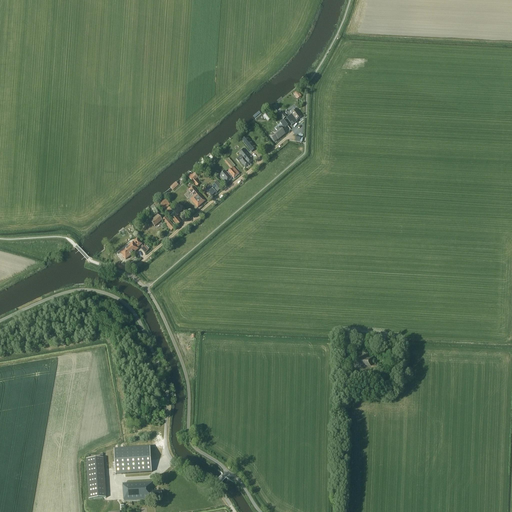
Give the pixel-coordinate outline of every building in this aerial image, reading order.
[(296,122),(295,121),(302,117),(297,110),(296,111),(295,109),(294,109),(290,111),(290,112),(291,114),(291,115),(288,117),(289,118),(287,119),(292,126),(296,122)] [(267,114),(263,117),(267,122),(272,117),(269,114),(268,115),(267,114)] [(284,129),(288,126),(283,120),(279,123),(282,126),(284,129)] [(273,133),(270,136),(274,141),(277,139),(284,134),(282,130),(284,129),(282,126),(280,128),(278,129),(278,128),(275,130),(276,131),(273,133)] [(247,137),(242,141),(252,152),(255,149),(256,148),(250,141),(247,137)] [(250,163),(253,160),(244,149),(239,153),(241,156),(236,160),(238,162),(240,161),(245,168),(250,163)] [(231,178),(232,177),(233,179),(239,174),(233,168),(227,173),(225,171),(220,176),(226,184),(229,181),(231,179),(231,178)] [(196,176),(194,173),(192,176),(191,175),(188,177),(197,186),(199,184),(196,180),(198,178),(196,176)] [(178,185),(175,182),(170,187),(173,190),(178,185)] [(216,193),(222,188),(217,182),(211,188),(209,186),(206,189),(208,192),(208,193),(211,197),(216,193)] [(205,201),(193,187),(189,191),(194,196),(190,200),(197,208),(205,201)] [(163,209),(168,205),(164,200),(159,204),(163,209)] [(155,227),(162,220),(158,215),(153,219),(154,220),(151,222),(155,227)] [(172,219),(177,226),(182,222),(176,216),(172,219)] [(175,228),(170,222),(166,217),(163,220),(167,224),(166,225),(171,231),(175,228)] [(133,243),(131,244),(120,254),(125,260),(138,249),(137,248),(142,245),(137,239),(133,243)] [(377,372),(377,366),(375,365),(376,347),(355,346),(354,373),(368,374),(368,375),(370,375),(370,380),(375,380),(375,376),(374,376),(374,372),(377,372)] [(115,449),(114,449),(115,474),(151,471),(150,447),(115,449)] [(106,498),(103,460),(103,459),(86,460),(89,499),(106,498)] [(148,499),(162,498),(162,491),(153,492),(152,482),(122,483),(124,502),(148,501),(148,499)]
